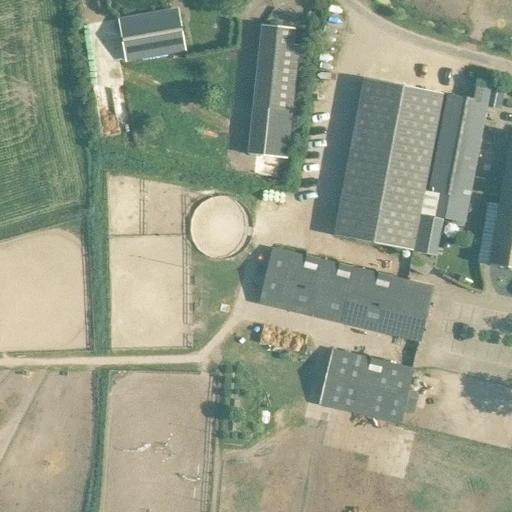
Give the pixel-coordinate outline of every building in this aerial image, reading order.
[(127,61),(186,51),(179,8),(119,19),(127,61)] [(255,107),(250,155),(286,158),(298,46),(292,45),(294,29),(263,26),(254,107),(255,107)] [(93,80),(101,137),(131,132),(123,75),(93,80)] [(364,78),(333,236),(352,240),(414,251),(439,114),(444,115),(425,215),(465,223),(488,102),(496,104),(498,92),(490,90),(488,102),(382,82),(364,78)] [(509,153),(503,185),(511,186),(511,132),(511,133),(509,153)] [(501,199),(489,265),(511,268),(511,186),(503,185),(501,199)] [(273,248),(260,303),(266,304),(278,307),(401,337),(420,342),(433,288),(280,250),(273,248)] [(333,348),(319,405),(401,425),(404,412),(414,414),(419,394),(409,391),(415,368),(333,348)]
